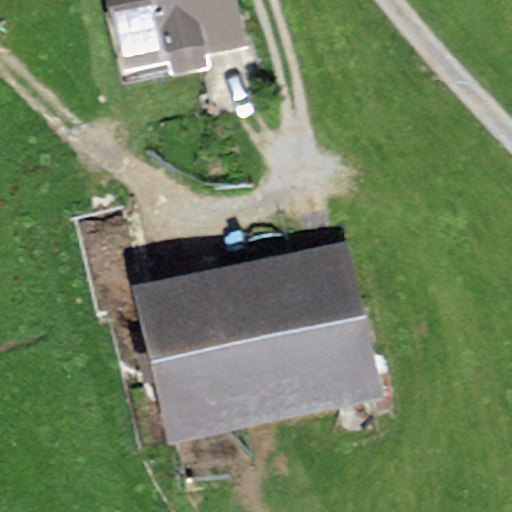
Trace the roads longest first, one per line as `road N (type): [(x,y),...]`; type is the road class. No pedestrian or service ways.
road 1 (track): [(259,0),(297,91),(289,184),(262,208),(212,217),(166,201),(51,114),(0,61)]
road 2 (track): [(403,0),(511,122)]
